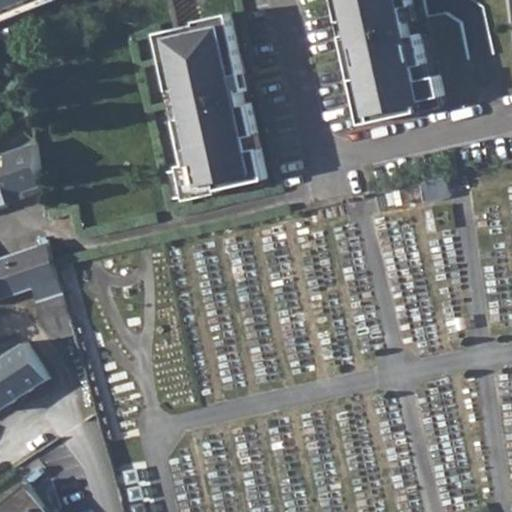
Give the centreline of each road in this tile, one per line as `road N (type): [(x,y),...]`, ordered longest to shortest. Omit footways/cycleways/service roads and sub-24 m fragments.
road 1 (residential): [(287,0),(322,167),(511,124)]
road 2 (unknown): [(322,167),(74,237)]
